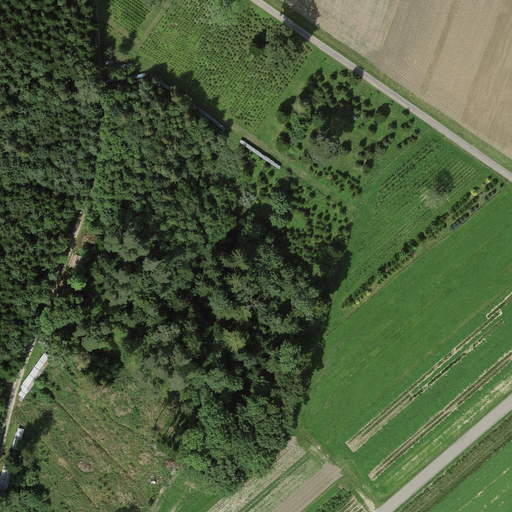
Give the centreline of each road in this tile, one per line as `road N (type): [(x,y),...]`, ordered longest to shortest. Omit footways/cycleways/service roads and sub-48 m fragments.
road 1 (track): [(97,0),(102,149),(0,427)]
road 2 (track): [(511,178),(254,0)]
road 3 (unclassified): [(386,511),(511,404)]
